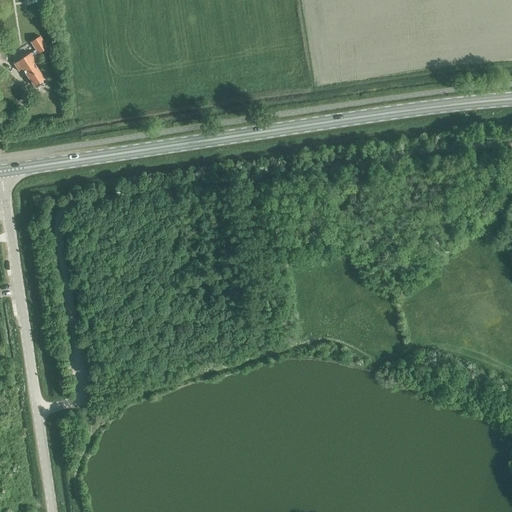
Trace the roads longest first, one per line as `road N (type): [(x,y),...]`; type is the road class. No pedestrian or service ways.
road 1 (track): [(511,143),(235,177),(63,209),(56,223),(75,402)]
road 2 (primary): [(511,95),(1,171)]
road 3 (unclassified): [(52,511),(1,171)]
